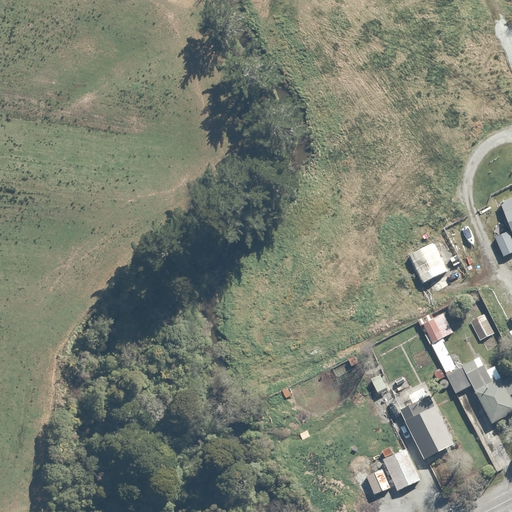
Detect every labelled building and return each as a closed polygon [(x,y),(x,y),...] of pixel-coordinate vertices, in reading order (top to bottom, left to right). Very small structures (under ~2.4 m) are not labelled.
[(511,198),(500,203),(511,235),(511,198)] [(435,243),(409,256),(424,286),(450,273),(435,243)] [(418,319),(456,393),(472,385),(492,424),(511,413),(511,397),(511,395),(511,394),(511,376),(503,381),(495,366),(487,371),(480,357),(462,366),(463,368),(459,370),(443,338),(455,332),(445,313),(432,319),(430,314),(418,319)] [(486,313),(469,323),(480,342),(497,333),(486,313)] [(382,393),(394,387),(387,372),(375,377),(382,393)] [(430,396),(402,407),(397,396),(385,401),(392,417),(402,413),(421,458),(451,445),(430,396)] [(422,481),(408,448),(384,459),(397,491),(422,481)] [(393,487),(384,469),(373,474),(382,492),(393,487)]
